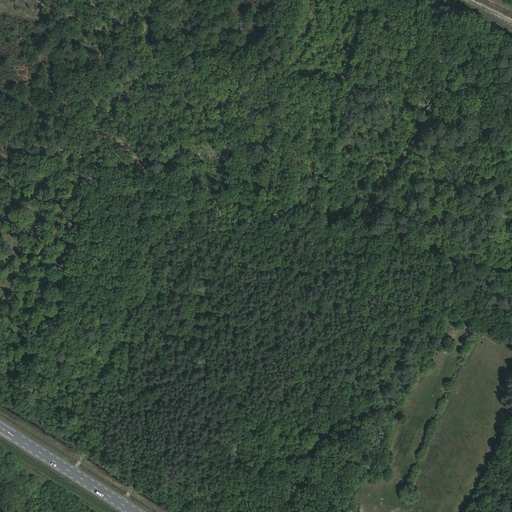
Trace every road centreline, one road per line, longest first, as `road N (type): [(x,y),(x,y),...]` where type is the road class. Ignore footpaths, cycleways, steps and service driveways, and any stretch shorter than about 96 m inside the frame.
road 1 (track): [(370,0),(351,137),(331,211)]
road 2 (primary): [(142,511),(0,422)]
